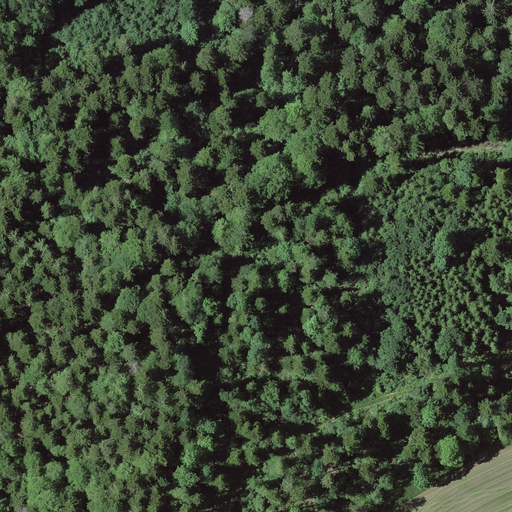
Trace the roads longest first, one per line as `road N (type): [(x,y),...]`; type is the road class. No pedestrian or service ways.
road 1 (track): [(39,412),(90,327),(163,264),(210,238),(381,166),(511,152)]
road 2 (track): [(511,350),(301,430),(203,511)]
